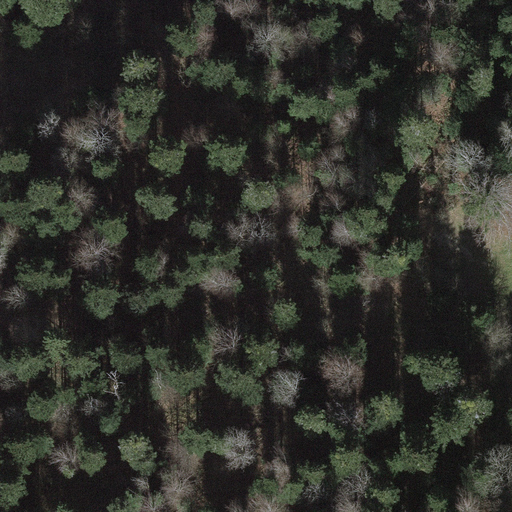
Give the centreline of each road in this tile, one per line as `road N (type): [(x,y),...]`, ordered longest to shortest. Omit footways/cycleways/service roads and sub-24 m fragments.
road 1 (track): [(312,511),(511,343)]
road 2 (track): [(0,112),(116,0)]
